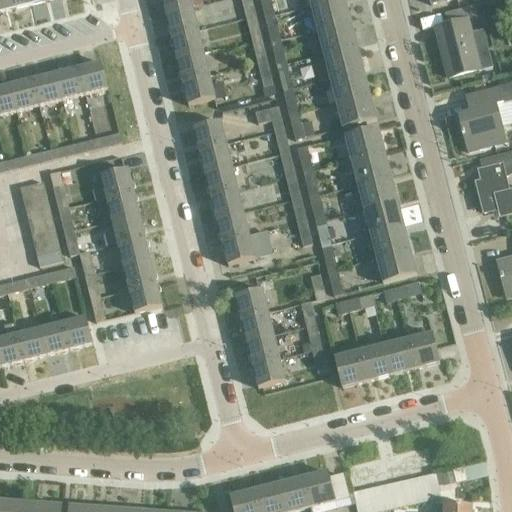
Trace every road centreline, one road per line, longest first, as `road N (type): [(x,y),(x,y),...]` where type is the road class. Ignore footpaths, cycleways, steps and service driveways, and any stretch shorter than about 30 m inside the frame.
road 1 (residential): [(486,392),(385,0)]
road 2 (residential): [(210,344),(132,29)]
road 3 (residential): [(486,392),(238,457)]
road 4 (residential): [(238,457),(186,469),(0,460)]
road 5 (residential): [(0,397),(210,344)]
road 6 (residential): [(132,29),(0,63)]
